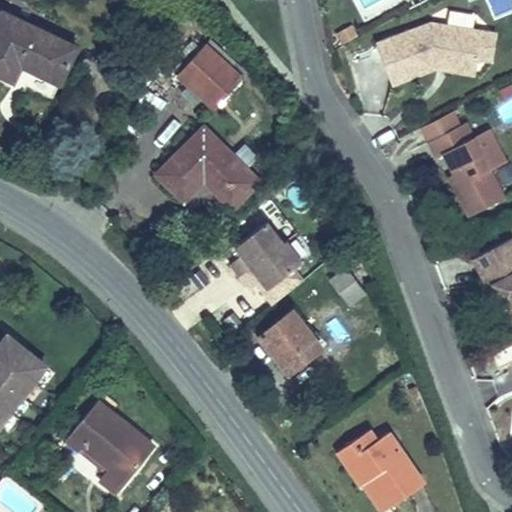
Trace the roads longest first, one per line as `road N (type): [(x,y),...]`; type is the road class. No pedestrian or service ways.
road 1 (residential): [(511,485),(498,476),(371,166),(328,107),(296,0)]
road 2 (tertiary): [(298,511),(137,301),(54,227),(0,195)]
